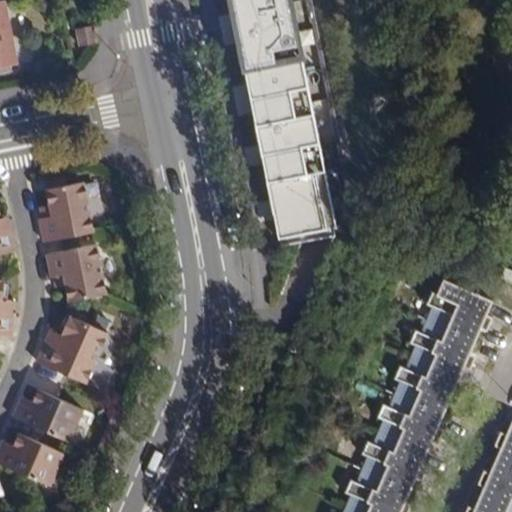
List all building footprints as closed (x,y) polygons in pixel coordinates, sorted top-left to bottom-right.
[(0,0),(0,69),(16,66),(2,0),(0,0)] [(230,0),(233,13),(245,12),(246,16),(244,18),(243,20),(244,23),(245,25),(246,26),(248,27),(250,28),(251,28),(253,28),(255,40),(239,43),(248,84),(259,82),(260,85),(259,88),(259,89),(260,90),(260,92),(261,93),(263,94),(265,95),(266,95),(269,110),(253,113),(260,145),(276,142),(280,160),(264,164),(271,201),(287,198),(290,216),(275,219),(279,239),(336,227),(310,101),(300,103),(298,89),(307,87),(296,32),(286,33),(283,20),(293,18),(289,0),(230,0)] [(246,16),(245,12),(233,13),(239,43),(255,40),(253,28),(251,28),(250,28),(248,27),(246,26),(245,25),(244,23),(243,20),(244,18),(246,16)] [(296,32),(293,18),(283,20),(286,33),(296,32)] [(80,46),(84,45),(96,43),(92,24),(76,27),(80,46)] [(260,85),(259,82),(248,84),(253,113),(269,110),(266,95),(265,95),(263,94),(261,93),(260,92),(260,90),(259,89),(259,88),(260,85)] [(310,101),(307,87),(298,89),(300,103),(310,101)] [(280,160),(276,142),(260,145),(264,164),(280,160)] [(62,183),(60,172),(41,175),(44,187),(62,183)] [(36,217),(40,239),(89,230),(80,180),(62,183),(44,187),(42,187),(45,204),(47,215),(37,216),(36,217)] [(290,216),(287,198),(271,201),(275,219),(290,216)] [(47,215),(45,204),(35,205),(37,216),(47,215)] [(0,250),(10,249),(6,227),(0,228),(0,250)] [(65,302),(102,292),(92,242),(43,252),(47,275),(49,274),(59,272),(61,283),(65,302)] [(61,283),(59,272),(49,274),(51,286),(61,283)] [(402,511),(406,505),(400,502),(412,475),(418,478),(423,465),(417,463),(427,440),(433,442),(439,428),(433,426),(445,399),(451,401),(456,389),(450,386),(460,363),(466,366),(471,355),(465,352),(477,326),(482,328),(488,315),(482,313),(488,300),(437,278),(432,291),(426,289),(420,301),(426,304),(415,331),(409,329),(404,339),(410,342),(400,365),(394,362),(389,375),(395,378),(383,404),(378,402),(372,415),(378,418),(367,442),(362,439),(357,451),(362,453),(351,480),(345,478),(340,491),(345,493),(337,511),(402,511)] [(0,300),(3,299),(3,290),(0,287),(0,339),(9,340),(10,315),(0,314),(0,300)] [(10,303),(0,302),(0,314),(10,315),(10,303)] [(33,359),(81,381),(105,331),(69,314),(58,316),(53,326),(58,333),(53,344),(42,339),(33,359)] [(51,330),(46,328),(42,339),(53,344),(58,333),(51,330)] [(8,415),(19,420),(64,440),(79,407),(33,387),(27,400),(24,405),(14,401),(8,415)] [(27,400),(16,396),(14,401),(24,405),(27,400)] [(511,511),(511,422),(509,421),(504,433),(498,430),(493,442),(498,445),(488,470),(482,468),(476,481),(481,484),(471,507),(466,504),(462,511),(511,511)] [(0,463),(22,473),(44,483),(58,452),(13,432),(9,442),(6,450),(0,447),(0,463)] [(9,442),(0,438),(0,447),(6,450),(9,442)]
